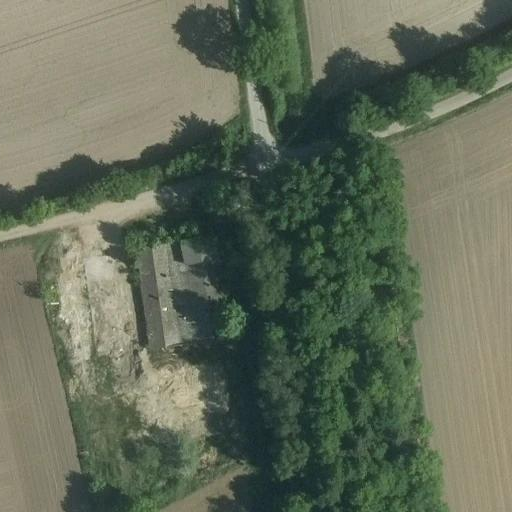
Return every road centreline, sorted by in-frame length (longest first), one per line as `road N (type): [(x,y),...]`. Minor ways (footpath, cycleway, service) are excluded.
road 1 (unclassified): [(261,160),(313,511)]
road 2 (track): [(261,160),(0,238)]
road 3 (unclassified): [(511,67),(261,160)]
road 4 (unclassified): [(241,0),(261,160)]
